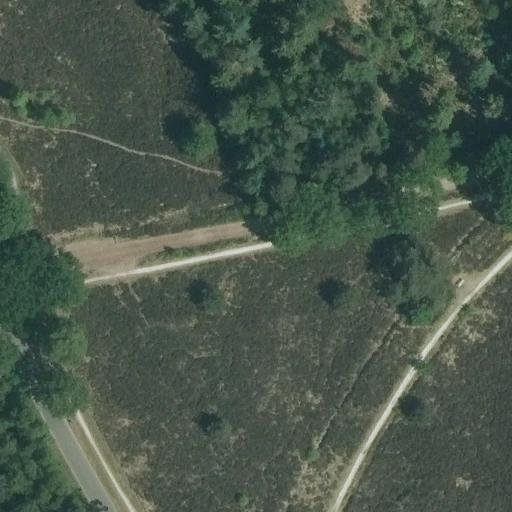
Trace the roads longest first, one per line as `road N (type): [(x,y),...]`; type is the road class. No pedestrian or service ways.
road 1 (track): [(0,277),(511,164)]
road 2 (unclassified): [(104,511),(0,309)]
